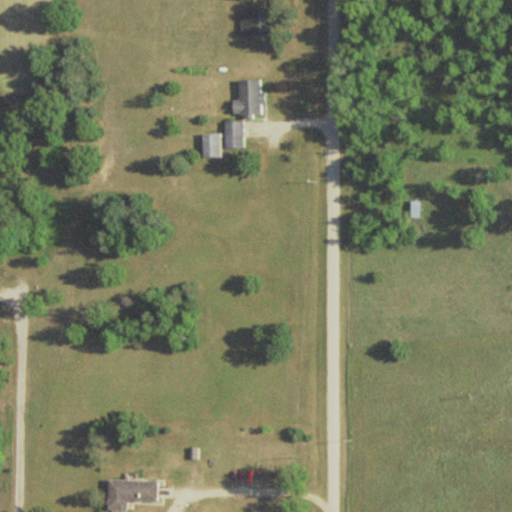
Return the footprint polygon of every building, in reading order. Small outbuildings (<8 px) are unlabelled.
[(268,35),(268,7),(238,7),(238,35),(268,35)] [(235,100),(229,100),(229,116),(260,115),(259,79),(235,80),(235,100)] [(222,147),(241,147),(241,120),(222,120),(222,147)] [(217,134),(199,134),(199,157),(217,157),(217,134)] [(155,481),(105,481),(105,511),(125,511),(125,502),(155,502),(155,481)]
